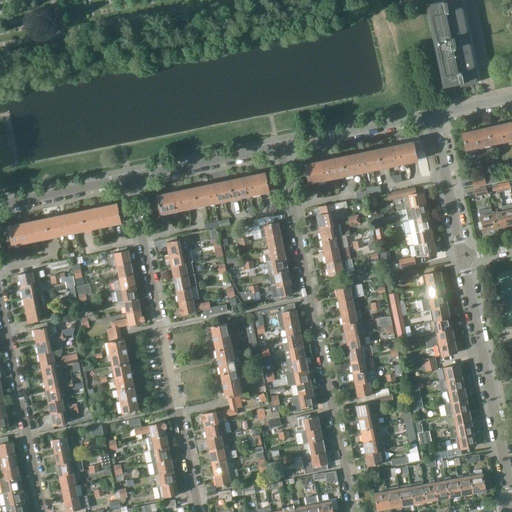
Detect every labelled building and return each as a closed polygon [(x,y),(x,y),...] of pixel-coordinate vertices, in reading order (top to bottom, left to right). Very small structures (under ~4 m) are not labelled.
[(442,0),(442,1),(426,5),(443,88),(460,84),(460,86),(477,83),(459,0),(442,0)] [(495,126),(487,128),(491,144),(511,139),(511,122),(504,125),(495,126)] [(471,132),(462,134),(465,150),(491,144),(487,128),(479,130),(471,132)] [(380,167),(400,163),(416,160),(413,142),(397,145),(397,144),(392,145),(392,146),(377,150),(380,167)] [(344,175),(380,167),(377,150),(361,153),(361,152),(356,153),(356,154),(341,157),(344,175)] [(308,182),(344,175),(341,157),(325,160),(325,159),(320,160),(320,161),(304,165),(308,182)] [(248,175),(243,176),(244,178),(228,181),(232,199),(268,191),(264,173),(249,177),(248,175)] [(484,179),(472,181),(474,187),(485,185),(484,181),(484,179)] [(213,183),(212,183),(208,184),(208,185),(193,188),(196,206),(232,199),(228,181),(213,184),(213,183)] [(368,197),(381,194),(380,186),(366,189),(368,197)] [(177,190),(176,190),(172,191),(172,193),(157,196),(160,214),(196,206),(193,188),(177,192),(177,190)] [(426,205),(423,192),(416,194),(415,188),(401,191),(400,191),(387,194),(388,200),(400,197),(408,195),(411,208),(426,205)] [(486,188),(474,190),(476,196),(487,194),(486,188)] [(319,228),(338,225),(336,218),(337,217),(337,213),(341,210),(340,209),(347,208),(346,202),(319,207),(321,215),(316,216),(319,228)] [(511,203),(502,206),(502,209),(503,212),(506,226),(511,224),(511,226),(511,225),(511,203)] [(101,206),(100,207),(95,207),(95,209),(80,212),(84,230),(120,222),(117,204),(101,208),(101,206)] [(408,221),(428,217),(426,205),(411,208),(406,209),(408,221)] [(491,209),(479,212),(480,216),(481,222),(483,230),(483,231),(489,229),(489,231),(495,229),(492,214),(491,209)] [(65,214),(64,214),(59,215),(60,216),(45,219),(48,237),(84,230),(80,212),(65,215),(65,214)] [(503,212),(492,214),(495,229),(501,228),(500,227),(506,226),(503,212)] [(411,233),(412,233),(431,229),(428,217),(408,221),(411,233)] [(29,221),(24,222),(24,223),(8,227),(12,245),(48,237),(45,219),(29,222),(29,221)] [(256,220),(247,221),(249,228),(258,226),(256,220)] [(262,238),(265,238),(280,234),(277,222),(259,226),(262,238)] [(319,228),(321,240),(340,236),(338,225),(319,228)] [(412,233),(414,245),(433,241),(431,229),(412,233)] [(268,249),(282,246),(280,234),(265,238),(268,249)] [(343,249),(340,236),(321,240),(324,253),(343,249)] [(169,255),(183,252),(189,251),(186,239),(180,240),(166,243),(169,255)] [(416,258),(436,253),(433,241),(414,245),(416,258)] [(370,255),(377,253),(375,245),(368,246),(370,255)] [(264,255),(266,262),(285,258),(282,246),(268,249),(269,255),(264,255)] [(324,253),(326,265),(345,261),(343,249),(324,253)] [(110,267),(116,266),(131,263),(128,251),(114,253),(108,255),(110,267)] [(171,267),(191,263),(189,251),(183,252),(169,255),(171,267)] [(370,255),(371,262),(378,261),(377,253),(370,255)] [(413,257),(400,260),(391,262),(393,268),(400,267),(400,266),(415,263),(413,257)] [(268,274),(287,270),(285,258),(266,262),(268,274)] [(69,260),(51,263),(52,270),(71,266),(70,265),(69,260)] [(347,272),(345,261),(326,265),(328,276),(347,272)] [(131,263),(116,266),(119,277),(133,274),(131,263)] [(171,267),(174,279),(194,275),(191,263),(171,267)] [(20,287),(35,284),(41,282),(38,270),(32,271),(18,274),(20,287)] [(271,286),(276,285),(290,282),(287,270),(268,274),(271,286)] [(395,281),(406,279),(418,276),(416,270),(394,275),(395,281)] [(442,283),(440,271),(422,275),(425,287),(442,283)] [(112,279),(115,290),(135,286),(133,274),(119,277),(112,279)] [(196,287),(194,275),(174,279),(176,291),(196,287)] [(290,282),(276,285),(271,286),(273,298),(292,294),(290,282)] [(442,283),(425,287),(426,293),(421,294),(422,299),(427,298),(444,294),(442,283)] [(20,287),(23,299),(37,296),(35,284),(20,287)] [(352,298),(357,298),(354,285),(335,289),(338,302),(352,298)] [(123,300),(138,298),(135,286),(115,290),(117,302),(123,300)] [(69,296),(75,295),(76,295),(74,288),(74,287),(67,289),(69,296)] [(179,303),(193,300),(199,299),(196,287),(176,291),(179,303)] [(249,291),(239,293),(246,304),(255,302),(253,293),(250,294),(249,291)] [(398,293),(389,295),(390,300),(390,302),(391,306),(396,305),(400,304),(398,293)] [(444,294),(427,298),(430,310),(447,307),(444,294)] [(23,299),(25,311),(39,307),(39,308),(44,307),(45,307),(43,295),(37,296),(23,299)] [(124,306),(125,314),(140,311),(138,298),(123,300),(117,302),(118,308),(124,306)] [(338,302),(340,314),(355,311),(352,298),(338,302)] [(193,300),(179,303),(180,309),(178,310),(178,314),(181,314),(181,315),(195,312),(210,309),(209,301),(194,305),(193,300)] [(47,319),(44,307),(39,308),(39,307),(25,311),(28,322),(47,319)] [(269,316),(277,314),(279,313),(278,307),(267,310),(269,316)] [(278,307),(279,313),(277,314),(279,325),(284,324),(298,321),(296,310),(282,312),(281,307),(278,307)] [(447,307),(430,310),(432,321),(449,318),(447,307)] [(140,311),(125,314),(126,318),(110,321),(111,327),(112,329),(119,327),(129,325),(129,326),(143,323),(142,322),(144,321),(144,317),(141,317),(140,311)] [(358,323),(355,311),(340,314),(343,326),(358,323)] [(427,334),(434,333),(452,329),(449,318),(432,321),(424,323),(427,334)] [(384,320),(386,329),(392,328),(390,319),(384,320)] [(401,328),(405,327),(403,320),(394,322),(395,325),(396,329),(401,328)] [(286,337),(301,334),(298,321),(284,324),(279,325),(280,331),(285,330),(286,337)] [(343,326),(345,338),(364,334),(362,322),(358,323),(343,326)] [(211,326),(215,350),(232,347),(231,342),(233,341),(230,328),(228,328),(227,323),(211,326)] [(33,330),(36,343),(54,339),(51,326),(33,330)] [(106,328),(107,336),(120,333),(119,327),(112,329),(111,327),(106,328)] [(401,328),(396,329),(397,334),(398,341),(407,339),(405,327),(401,328)] [(452,329),(434,333),(437,345),(454,341),(452,329)] [(121,339),(120,333),(107,336),(108,341),(107,341),(108,342),(121,339)] [(282,338),(283,344),(284,349),(303,345),(301,334),(286,337),(282,338)] [(367,346),(364,334),(345,338),(348,349),(367,346)] [(36,343),(38,355),(52,352),(56,351),(54,339),(36,343)] [(124,339),(121,339),(108,342),(112,365),(128,361),(124,339)] [(257,341),(252,342),(253,352),(255,358),(260,357),(257,343),(257,341)] [(454,341),(437,345),(439,356),(456,353),(454,341)] [(390,352),(397,350),(395,342),(388,344),(390,352)] [(286,361),(305,357),(303,345),(284,349),(286,361)] [(369,357),(367,346),(348,349),(350,361),(369,357)] [(233,351),(232,347),(215,350),(220,374),(237,370),(236,366),(238,365),(235,351),(233,351)] [(41,367),(55,364),(52,352),(38,355),(41,367)] [(60,357),(62,363),(77,360),(76,354),(60,357)] [(305,357),(286,361),(289,374),(293,373),(308,370),(305,357)] [(372,369),(369,357),(350,361),(353,373),(368,370),(372,369)] [(436,363),(434,357),(423,360),(422,358),(417,359),(418,364),(421,363),(422,366),(436,363)] [(112,365),(117,388),(133,385),(128,361),(112,365)] [(61,368),(63,368),(62,363),(55,364),(41,367),(43,379),(57,376),(62,375),(61,368)] [(436,363),(422,366),(423,371),(425,370),(425,372),(437,369),(436,363)] [(445,380),(461,376),(459,365),(442,368),(445,380)] [(225,397),(228,397),(240,394),(242,394),(241,390),(242,389),(240,375),(238,374),(237,370),(220,374),(225,397)] [(308,370),(293,373),(296,384),(310,381),(308,370)] [(370,382),(368,370),(353,373),(355,385),(370,382)] [(43,379),(46,391),(60,388),(57,376),(43,379)] [(445,380),(447,391),(464,388),(461,376),(445,380)] [(310,381),(296,384),(298,396),(313,393),(310,381)] [(373,382),(370,382),(355,385),(358,397),(372,394),(371,388),(374,387),(373,382)] [(138,410),(133,385),(117,388),(122,413),(138,410)] [(46,391),(48,403),(62,400),(60,388),(46,391)] [(375,398),(382,396),(389,395),(388,388),(374,391),(375,398)] [(443,392),(445,404),(466,399),(464,388),(447,391),(443,392)] [(313,393),(298,396),(292,398),(293,404),(300,402),(301,408),(315,405),(313,393)] [(228,397),(229,403),(241,401),(240,394),(228,397)] [(466,399),(445,404),(444,404),(447,415),(469,411),(466,399)] [(48,403),(51,415),(65,412),(62,400),(48,403)] [(242,407),(241,401),(229,403),(230,410),(242,407)] [(358,419),(372,416),(369,403),(355,406),(358,419)] [(271,412),(267,413),(269,419),(279,417),(278,411),(280,411),(279,404),(272,406),(270,406),(271,412)] [(78,408),(70,410),(72,416),(79,415),(78,408)] [(216,412),(202,414),(202,416),(200,416),(201,421),(203,421),(204,426),(218,423),(217,419),(227,417),(225,410),(216,412)] [(447,415),(449,427),(471,423),(469,411),(447,415)] [(67,423),(65,412),(51,415),(53,426),(67,423)] [(404,422),(412,420),(410,412),(402,414),(404,422)] [(7,414),(0,415),(0,428),(9,427),(7,414)] [(310,417),(309,415),(296,418),(298,426),(294,427),(295,433),(300,432),(306,430),(320,428),(317,416),(310,417)] [(372,416),(358,419),(360,430),(380,426),(377,415),(372,416)] [(141,427),(140,424),(139,418),(128,420),(129,427),(133,426),(135,436),(150,433),(151,437),(166,434),(164,429),(166,428),(165,424),(163,424),(163,423),(141,427)] [(280,419),(269,421),(267,421),(269,429),(281,426),(280,419)] [(406,430),(413,428),(413,427),(412,420),(404,422),(405,429),(406,430)] [(218,423),(204,426),(207,438),(221,435),(227,434),(224,422),(218,423)] [(449,427),(451,438),(473,434),(471,423),(449,427)] [(380,426),(360,430),(363,443),(378,440),(382,439),(380,426)] [(102,427),(90,430),(92,436),(103,433),(102,427)] [(303,444),(322,440),(320,428),(306,430),(300,432),(303,444)] [(425,443),(423,432),(417,433),(419,444),(425,443)] [(166,434),(151,437),(147,438),(150,450),(168,446),(166,434)] [(451,444),(458,443),(459,449),(476,446),(473,434),(451,438),(450,438),(451,444)] [(207,438),(209,450),(223,447),(221,435),(207,438)] [(71,436),(52,440),(54,453),(72,449),(74,449),(71,436)] [(384,451),(385,451),(382,439),(378,440),(363,443),(365,454),(380,452),(384,451)] [(311,455),(325,452),(322,440),(303,444),(305,456),(311,455)] [(0,457),(15,454),(12,441),(0,443),(0,457)] [(168,446),(150,450),(152,462),(171,458),(168,446)] [(229,446),(223,447),(209,450),(212,462),(230,459),(232,458),(229,446)] [(72,449),(54,453),(57,465),(70,462),(75,461),(72,449)] [(455,456),(453,450),(433,454),(434,460),(455,456)] [(380,452),(365,454),(368,466),(386,463),(384,451),(380,452)] [(325,452),(311,455),(313,467),(327,464),(325,452)] [(0,469),(17,466),(15,454),(0,457),(0,469)] [(100,455),(102,467),(110,466),(108,454),(100,455)] [(480,461),(479,455),(466,457),(468,463),(480,461)] [(392,466),(408,462),(407,457),(391,460),(392,466)] [(171,458),(152,462),(154,474),(173,471),(171,458)] [(232,470),(230,459),(212,462),(214,474),(232,470)] [(70,462),(57,465),(59,475),(77,472),(76,465),(71,466),(70,462)] [(0,482),(20,478),(17,466),(0,469),(0,482)] [(230,484),(229,478),(238,476),(236,470),(232,470),(214,474),(217,486),(230,484)] [(78,471),(77,472),(59,475),(61,488),(76,485),(75,480),(80,479),(78,471)] [(173,471),(154,474),(157,487),(176,483),(173,471)] [(314,482),(325,480),(324,473),(313,475),(314,482)] [(469,474),(469,476),(473,493),(485,491),(482,474),(474,476),(474,473),(469,474)] [(311,475),(301,477),(304,493),(310,492),(308,483),(312,482),(311,475)] [(473,493),(469,476),(463,478),(462,475),(457,476),(457,479),(460,495),(473,493)] [(445,478),(446,481),(449,497),(460,495),(457,479),(451,480),(450,477),(445,478)] [(0,485),(1,494),(22,490),(20,478),(0,482),(0,485)] [(449,497),(446,481),(439,482),(438,479),(434,480),(437,499),(449,497)] [(429,484),(422,485),(425,501),(437,499),(434,480),(429,481),(429,484)] [(425,501),(422,485),(422,482),(410,484),(414,504),(425,501)] [(176,483),(157,487),(159,498),(178,495),(176,483)] [(410,484),(400,486),(397,487),(401,506),(414,504),(410,484)] [(76,485),(61,488),(64,499),(78,497),(76,485)] [(242,488),(243,495),(255,493),(254,486),(242,488)] [(386,489),(389,508),(401,506),(397,487),(393,487),(386,489)] [(389,508),(386,489),(381,489),(381,492),(374,493),(377,510),(389,508)] [(5,506),(24,502),(22,490),(1,494),(0,494),(1,499),(4,498),(5,506)] [(230,490),(218,493),(219,499),(225,498),(225,502),(232,501),(230,490)] [(87,495),(78,497),(64,499),(66,511),(67,511),(85,508),(84,500),(87,499),(87,495)] [(332,511),(332,510),(338,509),(336,498),(330,499),(317,501),(318,504),(319,503),(320,511),(332,511)] [(295,511),(307,511),(307,505),(305,506),(305,504),(304,499),(292,501),(293,508),(295,508),(295,511)] [(176,506),(175,500),(163,502),(164,508),(176,506)] [(119,501),(109,503),(110,509),(120,508),(119,501)] [(5,506),(6,511),(26,511),(24,502),(5,506)] [(307,511),(320,511),(319,503),(318,504),(311,505),(311,503),(305,504),(305,506),(307,505),(307,511)]
